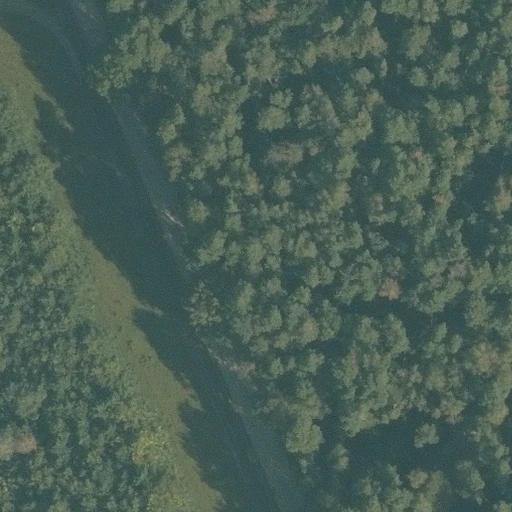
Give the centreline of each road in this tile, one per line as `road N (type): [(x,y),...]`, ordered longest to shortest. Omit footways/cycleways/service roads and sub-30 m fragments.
road 1 (track): [(0,7),(40,17),(70,52),(264,511)]
road 2 (track): [(80,0),(295,511)]
